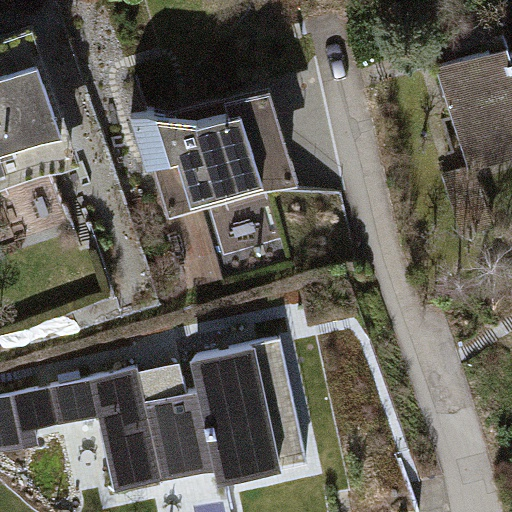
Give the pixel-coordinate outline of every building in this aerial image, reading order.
[(511,47),(510,42),(439,65),(474,169),(511,156),(511,47)] [(0,147),(55,132),(35,63),(0,73),(0,147)] [(297,180),(269,86),(228,98),(232,114),(205,122),(152,112),(136,116),(152,171),(176,164),(190,212),(297,180)] [(44,226),(69,217),(52,166),(26,175),(44,226)] [(138,367),(0,396),(0,449),(57,437),(53,418),(98,409),(116,492),(205,473),(209,490),(314,468),(285,332),(191,355),(198,386),(146,400),(138,367)]
